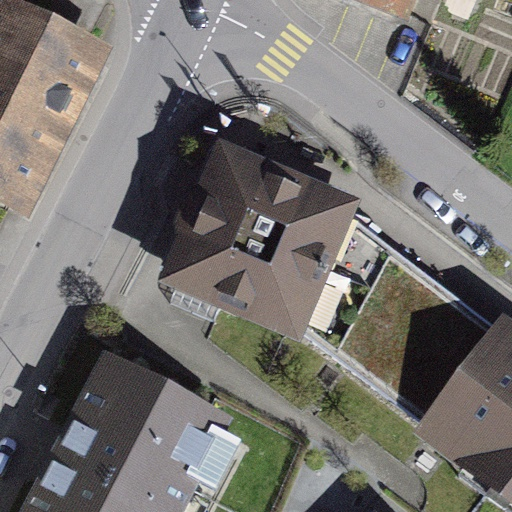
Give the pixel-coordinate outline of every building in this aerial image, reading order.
[(0,0),(0,193),(18,203),(89,58),(6,17),(17,0),(0,0)] [(365,0),(401,14),(406,0),(365,0)] [(177,280),(232,303),(281,189),(226,165),(209,205),(199,201),(190,205),(181,227),(184,236),(194,240),(177,280)] [(341,214),(281,189),(232,303),(292,329),(339,218),(341,214)] [(292,329),(511,496),(511,344),(357,226),(339,218),(292,329)] [(171,511),(217,425),(110,370),(77,434),(109,451),(100,469),(94,466),(84,486),(90,489),(80,507),(48,490),(36,511),(171,511)]
